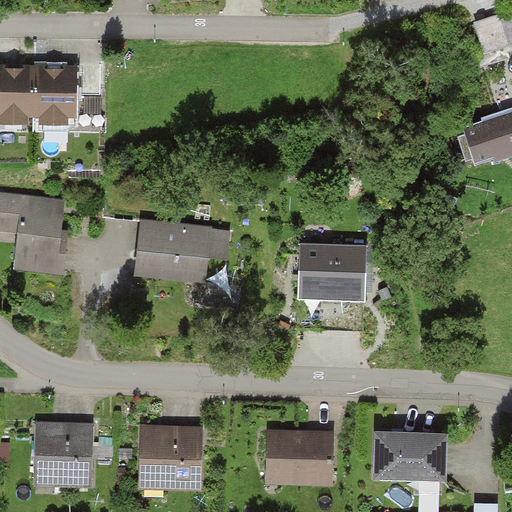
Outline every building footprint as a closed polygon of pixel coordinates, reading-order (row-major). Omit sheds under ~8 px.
[(483,45),(511,38),(511,7),(476,16),(483,45)] [(50,66),(0,65),(0,120),(49,121),(50,66)] [(107,67),(50,66),(49,121),(105,123),(107,67)] [(511,113),(469,127),(482,168),(511,158),(511,113)] [(20,274),(63,278),(70,203),(0,196),(0,235),(23,238),(20,274)] [(217,228),(145,222),(140,279),(211,285),(213,264),(231,266),(233,236),(216,234),(217,228)] [(368,243),(301,241),(299,296),(365,299),(368,243)] [(98,428),(42,427),(41,487),(97,488),(98,428)] [(211,430),(144,429),(143,489),(210,490),(211,430)] [(339,433),(271,432),(270,486),(337,487),(339,433)] [(453,434),(379,433),(378,478),(452,479),(453,434)]
